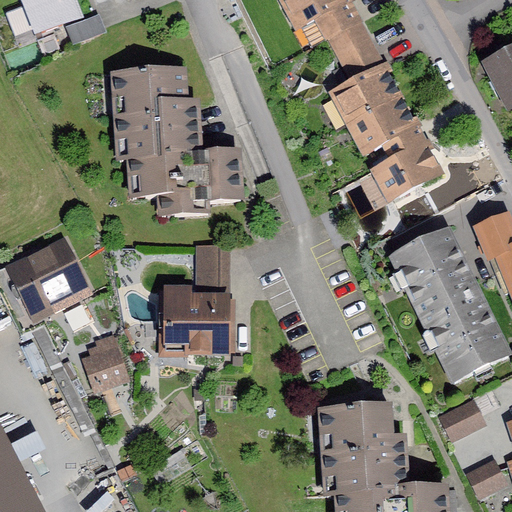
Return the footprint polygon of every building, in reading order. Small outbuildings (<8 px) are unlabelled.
[(20,0),(22,4),(29,1),(41,34),(77,20),(69,0),(20,0)] [(330,39),(360,23),(347,0),(284,0),(300,30),(320,19),(330,39)] [(97,18),(69,29),(75,45),(103,34),(97,18)] [(330,39),(337,53),(367,37),(360,23),(330,39)] [(337,53),(354,83),(384,68),(367,37),(337,53)] [(511,53),(488,67),(510,109),(511,108),(511,53)] [(351,124),(400,99),(384,68),(354,83),(348,86),(335,93),(351,124)] [(131,160),(199,155),(196,104),(185,105),(183,72),(114,76),(116,101),(127,100),(128,118),(117,118),(119,143),(130,142),(131,160)] [(400,99),(351,124),(368,155),(387,145),(395,161),(425,144),(400,99)] [(441,175),(425,144),(395,161),(376,170),(393,201),(441,175)] [(199,155),(131,160),(132,179),(144,179),(146,199),(174,198),(175,217),(208,215),(208,204),(241,202),(238,153),(199,155)] [(511,227),(508,218),(477,231),(489,261),(499,257),(504,270),(497,273),(506,295),(511,292),(511,227)] [(447,232),(394,259),(455,384),(508,358),(447,232)] [(64,245),(11,272),(31,312),(85,285),(64,245)] [(199,248),(199,301),(228,301),(229,248),(199,248)] [(190,292),(166,292),(166,353),(228,354),(228,301),(199,301),(190,301),(190,292)] [(129,381),(117,350),(101,356),(98,348),(89,352),(92,359),(86,361),(98,392),(129,381)] [(440,419),(451,442),(485,425),(474,403),(440,419)] [(391,408),(322,412),(324,437),(335,437),(335,454),(325,454),(326,479),(337,479),(338,496),(407,491),(404,439),(392,440),(391,408)] [(23,468),(46,457),(37,439),(15,450),(23,468)] [(27,511),(0,458),(0,511),(27,511)] [(479,499),(493,492),(487,479),(499,472),(495,463),(468,477),(479,499)] [(446,511),(445,489),(407,491),(338,496),(339,511),(446,511)]
